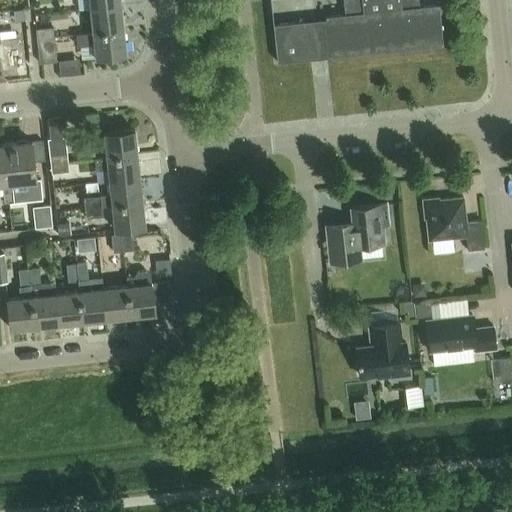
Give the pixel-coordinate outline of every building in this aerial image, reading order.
[(89,0),(90,9),(121,6),(119,0),(89,0)] [(344,0),(346,15),(326,17),(330,57),(443,44),(439,5),(420,7),(418,0),(344,0)] [(93,33),(123,30),(121,6),(90,9),(93,33)] [(55,37),(53,27),(36,29),(37,39),(55,37)] [(10,29),(0,30),(0,38),(11,37),(10,29)] [(95,57),(126,54),(123,30),(93,33),(76,35),(77,46),(94,44),(95,57)] [(273,35),(276,65),(314,60),(311,30),(273,35)] [(55,37),(37,39),(40,63),(57,61),(55,37)] [(48,139),(51,164),(68,162),(65,137),(63,138),(60,117),(48,118),(50,139),(48,139)] [(106,157),(137,154),(134,130),(104,133),(106,157)] [(43,140),(31,141),(33,161),(45,160),(43,140)] [(31,200),(41,199),(39,180),(35,180),(33,161),(31,141),(3,144),(7,184),(11,183),(13,198),(31,196),(31,200)] [(13,198),(11,183),(7,184),(3,144),(0,144),(0,184),(2,184),(4,203),(13,202),(13,198)] [(109,182),(139,178),(137,154),(106,157),(95,159),(96,171),(108,169),(109,182)] [(51,164),(52,174),(69,172),(68,162),(51,164)] [(101,206),(142,202),(139,178),(109,182),(110,194),(100,195),(100,196),(101,206)] [(85,208),(101,206),(100,196),(84,198),(85,208)] [(484,248),(481,220),(466,222),(463,197),(439,200),(438,198),(422,200),(424,218),(426,218),(429,240),(466,236),(467,250),(484,248)] [(114,229),(145,226),(142,202),(101,206),(102,216),(113,215),(114,229)] [(32,206),(35,227),(52,225),(50,204),(32,206)] [(325,223),(326,236),(329,262),(354,260),(352,247),(384,244),(380,204),(350,207),(352,220),(325,223)] [(85,208),(86,218),(102,216),(101,206),(85,208)] [(70,222),(58,222),(58,234),(71,233),(70,222)] [(124,251),(134,250),(132,233),(122,234),(124,251)] [(122,234),(112,235),(114,252),(124,251),(122,234)] [(94,237),(77,238),(78,251),(95,249),(94,237)] [(0,255),(0,283),(9,283),(6,254),(0,255)] [(78,279),(88,278),(87,264),(77,265),(78,279)] [(69,281),(78,279),(77,265),(67,266),(69,281)] [(40,284),(39,268),(29,269),(30,285),(40,284)] [(29,269),(18,270),(20,287),(30,286),(30,285),(29,269)] [(131,315),(154,313),(150,275),(147,272),(138,273),(135,277),(127,278),(128,285),(131,315)] [(107,318),(103,287),(102,277),(88,278),(78,279),(80,290),(83,321),(107,318)] [(59,324),(55,293),(54,282),(40,284),(30,285),(30,286),(35,326),(59,324)] [(425,282),(412,283),(413,296),(426,295),(425,282)] [(107,318),(131,315),(128,285),(103,287),(107,318)] [(10,329),(35,326),(30,286),(20,287),(21,296),(7,298),(10,329)] [(59,324),(83,321),(80,290),(55,293),(59,324)] [(430,302),(415,304),(416,317),(431,315),(430,302)] [(472,315),(426,320),(429,352),(474,347),(475,353),(496,351),(493,326),(474,328),(472,315)] [(387,375),(409,373),(405,343),(400,343),(398,323),(369,326),(371,347),(355,348),(358,376),(387,373),(387,375)] [(369,405),(353,407),(354,420),(370,418),(369,405)]
